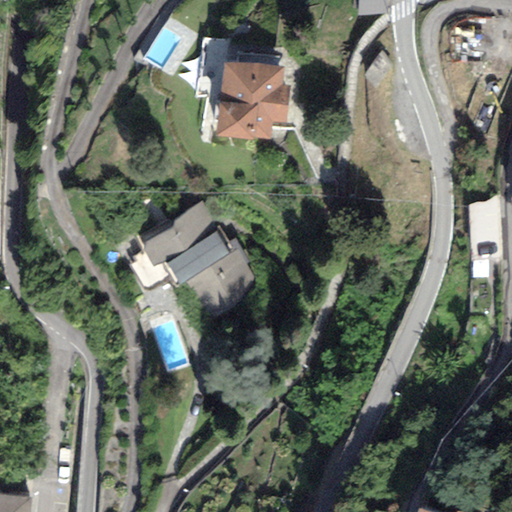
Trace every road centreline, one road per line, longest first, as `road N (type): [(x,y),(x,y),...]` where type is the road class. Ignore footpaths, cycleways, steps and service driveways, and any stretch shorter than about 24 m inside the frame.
road 1 (tertiary): [(442,170),(437,276),(331,511)]
road 2 (unclassified): [(129,511),(137,440),(132,325),(67,223),(52,180)]
road 3 (tertiary): [(65,327),(21,282),(14,214),(24,46),(16,35),(0,34)]
road 4 (residential): [(511,321),(507,357),(422,481),(411,511)]
road 5 (residential): [(442,170),(451,137),(431,72),(433,35),(441,15),(492,0)]
road 6 (unclassified): [(52,180),(87,140),(137,33),(163,0)]
road 7 (tertiary): [(90,511),(101,370),(65,327)]
road 8 (unclassified): [(52,180),(94,0)]
road 9 (tertiary): [(405,0),(403,47),(442,170)]
road 10 (residential): [(511,154),(511,319)]
road 11 (unclassified): [(65,327),(51,466)]
